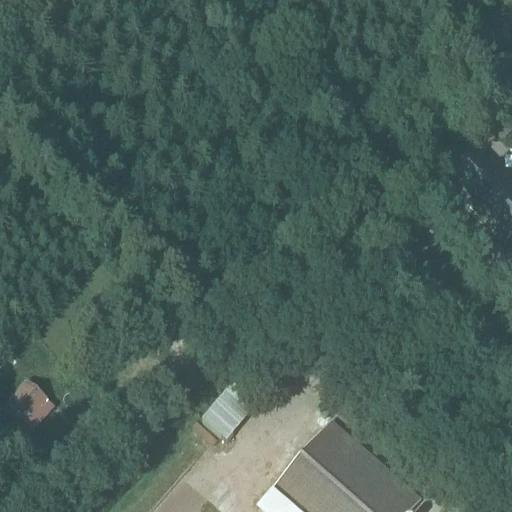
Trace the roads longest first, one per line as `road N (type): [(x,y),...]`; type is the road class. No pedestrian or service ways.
road 1 (tertiary): [(511,363),(278,144),(238,0)]
road 2 (track): [(490,470),(472,475),(334,356),(239,463)]
